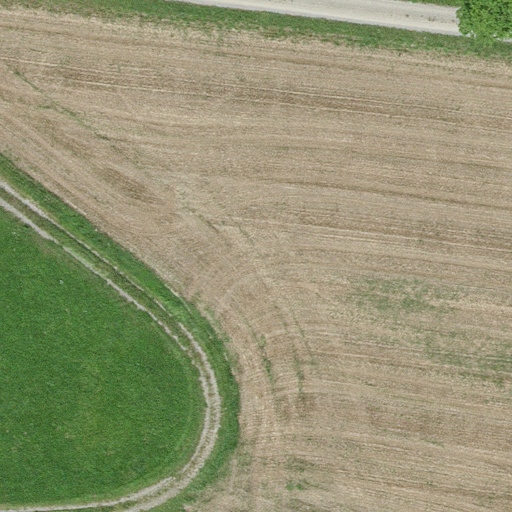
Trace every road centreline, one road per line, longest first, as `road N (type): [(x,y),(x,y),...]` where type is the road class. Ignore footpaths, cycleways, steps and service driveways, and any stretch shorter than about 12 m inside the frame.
road 1 (track): [(122,511),(179,488),(202,456),(216,418),(212,381),(191,343),(0,189)]
road 2 (track): [(295,0),(511,27)]
